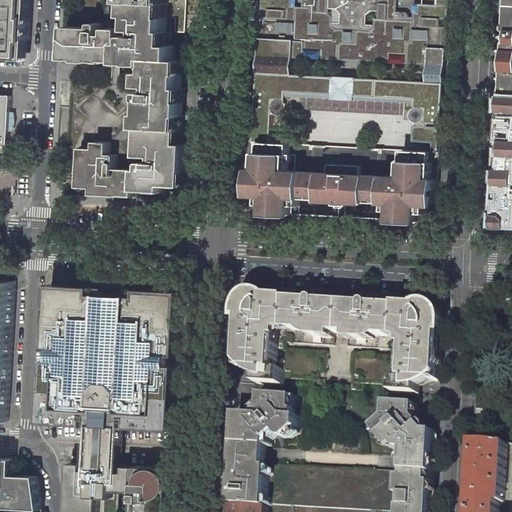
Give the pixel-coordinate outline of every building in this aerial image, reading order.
[(0,57),(24,59),(25,40),(30,40),(32,0),(0,0),(0,1),(1,1),(0,22),(0,57)] [(130,36),(129,43),(124,43),(124,29),(110,28),(109,34),(104,34),(105,25),(104,24),(104,23),(103,23),(98,22),(97,23),(96,24),(96,28),(82,27),(76,26),(69,26),(67,59),(73,59),(80,60),(80,61),(95,62),(95,61),(109,62),(109,61),(115,61),(123,62),(122,63),(150,65),(151,58),(178,60),(178,45),(171,45),(157,44),(157,39),(170,39),(171,39),(172,38),(173,17),(177,18),(177,31),(186,32),(188,0),(129,0),(130,2),(131,2),(130,16),(135,16),(134,29),(142,30),(142,36),(131,35),(130,35),(130,36)] [(83,15),(82,27),(96,28),(96,24),(97,23),(98,22),(103,23),(104,23),(104,24),(105,25),(104,34),(109,34),(110,28),(124,29),(124,43),(129,43),(130,36),(130,35),(131,35),(142,36),(142,30),(134,29),(135,16),(130,16),(131,2),(130,2),(129,0),(83,0),(83,8),(83,10),(83,15)] [(302,0),(302,5),(297,5),(296,0),(261,0),(259,54),(294,56),(428,65),(446,66),(449,0),(422,0),(423,2),(414,2),(413,15),(409,15),(406,11),(397,10),(397,0),(302,0)] [(294,64),(294,56),(259,54),(258,62),(258,72),(294,73),(294,64)] [(151,58),(150,65),(150,72),(143,72),(143,77),(143,86),(154,87),(153,92),(146,92),(145,92),(144,93),(143,98),(144,99),(145,100),(145,114),(141,114),(141,128),(143,128),(141,156),(156,157),(156,163),(145,162),(144,163),(144,164),(144,170),(125,169),(125,170),(119,169),(120,156),(120,155),(119,155),(112,154),(113,142),(99,141),(98,148),(85,148),(83,186),(96,187),(96,194),(123,196),(166,198),(166,185),(180,186),(187,186),(188,172),(167,171),(167,164),(187,165),(188,165),(189,144),(183,144),(184,116),(186,116),(187,102),(186,102),(186,101),(169,101),(169,95),(179,95),(180,93),(181,88),(183,88),(183,79),(184,74),(185,74),(186,60),(178,60),(151,58)] [(122,76),(122,63),(123,62),(115,61),(114,75),(114,84),(73,81),(72,94),(74,94),(73,100),(73,107),(70,166),(69,174),(69,175),(69,182),(68,190),(68,191),(68,193),(82,193),(96,194),(96,187),(83,186),(85,148),(98,148),(99,141),(113,142),(112,154),(119,155),(120,155),(120,156),(119,169),(125,170),(125,169),(144,170),(144,164),(144,163),(145,162),(156,163),(156,157),(141,156),(143,128),(141,128),(141,114),(145,114),(145,100),(144,99),(143,98),(144,93),(145,92),(146,92),(153,92),(154,87),(143,86),(136,86),(128,86),(128,85),(121,84),(122,76)] [(446,73),(446,66),(428,65),(428,72),(427,81),(445,82),(446,73)] [(294,73),(258,72),(255,142),(273,142),(274,113),(276,112),(279,114),(281,114),(283,114),(286,113),(303,114),(304,109),(305,92),(335,94),(336,76),(294,73)] [(356,77),(336,76),(335,94),(305,92),(304,109),(406,115),(406,109),(416,109),(416,99),(355,95),(356,77)] [(434,142),(442,142),(445,82),(427,81),(356,77),(355,95),(416,99),(416,109),(406,109),(406,115),(406,120),(415,120),(416,121),(416,125),(416,141),(434,142)] [(186,101),(186,88),(183,88),(181,88),(180,93),(179,95),(169,95),(169,101),(186,101)] [(504,101),(497,226),(511,227),(511,222),(511,223),(511,220),(508,220),(503,214),(507,110),(511,110),(511,94),(508,95),(505,94),(504,101)] [(0,162),(9,163),(12,163),(15,162),(17,159),(18,157),(18,154),(17,150),(15,147),(12,146),(10,145),(11,125),(5,125),(6,118),(11,118),(12,96),(0,95),(0,162)] [(511,110),(507,110),(503,214),(508,220),(511,220),(511,223),(511,222),(511,110)] [(440,176),(441,152),(434,152),(273,142),(255,142),(252,183),(253,183),(253,191),(261,191),(260,202),(267,202),(267,210),(294,212),(294,211),(308,212),(341,214),(341,200),(347,200),(347,214),(394,217),(394,219),(420,220),(421,211),(428,211),(429,201),(437,201),(437,193),(438,193),(440,176)] [(442,142),(434,142),(434,152),(441,152),(442,147),(442,142)] [(0,175),(2,175),(4,174),(6,171),(8,169),(9,163),(0,162),(0,175)] [(0,420),(9,421),(17,280),(0,279),(0,420)] [(51,289),(49,340),(49,341),(56,341),(54,365),(48,365),(47,365),(44,417),(45,417),(49,421),(49,423),(95,425),(131,427),(170,429),(170,428),(175,424),(176,424),(179,373),(172,372),(174,348),(180,348),(183,297),(183,296),(179,292),(179,291),(127,288),(127,295),(109,294),(109,286),(57,283),(57,285),(53,289),(51,289)] [(269,297),(259,296),(258,296),(253,298),(251,300),(248,304),(246,309),(245,311),(244,324),(250,324),(250,313),(248,313),(248,311),(249,310),(250,307),(250,306),(251,305),(252,303),(253,303),(253,302),(255,301),(256,300),(257,300),(258,300),(259,299),(269,300),(269,297)] [(250,324),(244,324),(242,369),(260,370),(276,371),(275,385),(285,386),(288,344),(336,347),(337,330),(351,331),(350,348),(398,351),(396,380),(422,381),(441,381),(442,371),(443,349),(436,348),(437,344),(443,345),(444,336),(439,336),(439,326),(441,326),(441,324),(441,322),(441,320),(440,318),(439,316),(438,314),(436,313),(435,312),(433,311),(431,310),(422,310),(423,307),(371,303),(370,304),(369,305),(368,307),(368,310),(363,308),(359,307),(355,305),(354,311),(337,310),(337,304),(331,305),(327,306),(323,307),(323,304),(323,302),(322,301),(321,301),(320,300),(269,297),(269,300),(259,299),(258,300),(257,300),(256,300),(255,301),(253,302),(253,303),(252,303),(251,305),(250,306),(250,307),(249,310),(248,311),(248,313),(250,313),(250,324)] [(370,304),(371,303),(320,300),(321,301),(322,301),(323,302),(323,304),(323,307),(327,306),(331,305),(337,304),(337,310),(354,311),(355,305),(359,307),(363,308),(368,310),(368,307),(369,305),(370,304)] [(443,317),(440,312),(438,310),(434,308),(431,307),(423,307),(422,310),(431,310),(433,311),(435,312),(436,313),(438,314),(439,316),(440,318),(441,320),(441,322),(441,324),(441,326),(439,326),(439,336),(444,336),(444,321),(443,317)] [(260,370),(259,384),(275,385),(276,371),(260,370)] [(396,380),(395,393),(422,395),(422,381),(396,380)] [(239,444),(239,445),(240,446),(241,446),(270,447),(270,441),(279,432),(285,438),(289,439),(300,428),(301,417),(297,417),(297,410),(295,410),(296,397),(263,395),(262,403),(266,403),(266,409),(259,415),(257,413),(253,415),(247,415),(239,415),(239,425),(242,425),(241,441),(239,442),(238,443),(239,444)] [(423,423),(418,417),(419,404),(388,402),(387,417),(375,427),(395,450),(399,446),(402,450),(408,450),(418,451),(418,444),(431,432),(423,423)] [(266,409),(266,403),(262,403),(260,405),(247,415),(253,415),(257,413),(259,415),(266,409)] [(483,440),(484,410),(477,409),(476,442),(483,442),(483,440)] [(131,427),(95,425),(94,444),(94,463),(130,465),(130,446),(131,427)] [(439,432),(431,432),(418,444),(418,451),(408,450),(408,456),(407,464),(407,472),(433,473),(436,474),(437,465),(439,432)] [(500,511),(501,502),(505,502),(508,443),(483,442),(476,442),(474,469),(472,508),(471,511),(500,511)] [(270,447),(241,446),(240,453),(240,462),(252,463),(252,467),(268,468),(269,462),(269,455),(270,447)] [(44,511),(40,476),(12,475),(13,459),(0,457),(0,503),(14,504),(13,511),(44,511)] [(137,492),(139,465),(130,465),(94,463),(78,462),(78,463),(74,467),(72,467),(71,492),(70,511),(120,511),(122,491),(137,492)] [(236,462),(236,470),(234,498),(241,498),(241,506),(269,508),(272,468),(268,468),(252,467),(252,463),(240,462),(236,462)] [(389,471),(269,462),(268,468),(272,468),(269,508),(271,508),(270,511),(402,511),(403,507),(406,507),(407,496),(401,495),(402,478),(406,478),(407,472),(389,471)] [(171,511),(174,467),(139,465),(137,492),(136,511),(171,511)] [(434,511),(435,489),(432,489),(433,473),(407,472),(406,478),(402,478),(401,495),(407,496),(406,507),(403,507),(402,511),(434,511)]
